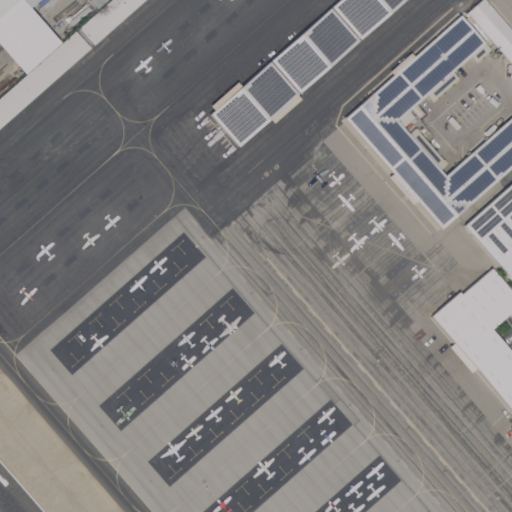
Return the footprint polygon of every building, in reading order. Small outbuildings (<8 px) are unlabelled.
[(0,0),(26,0),(27,1),(21,6),(15,0),(0,13),(0,0)] [(108,0),(142,0),(92,45),(77,28),(108,0)] [(88,0),(106,0),(96,9),(88,0)] [(336,0),(403,0),(358,40),(329,7),(336,0)] [(511,67),(465,14),(480,0),(482,0),(511,33),(511,67)] [(297,93),(269,61),(328,8),(357,41),(297,93)] [(461,17),(489,50),(479,58),(480,60),(477,63),(476,62),(475,62),(469,55),(451,71),(457,78),(456,79),(457,80),(453,83),(452,82),(435,97),(436,99),(432,102),(432,101),(431,101),(425,94),(406,110),(413,117),(412,118),(413,119),(409,122),(408,121),(401,127),(407,134),(414,128),(415,127),(419,131),(418,132),(442,160),(443,159),(446,163),(438,170),(443,175),(511,113),(511,164),(454,216),(439,229),(439,228),(434,232),(410,205),(411,204),(341,124),(339,122),(343,118),(342,118),(412,56),(409,52),(432,32),(435,35),(459,15),(461,17)] [(0,96),(74,31),(89,48),(0,126),(0,96)] [(268,62),(296,94),(237,147),(208,114),(268,62)] [(511,281),(511,282),(494,263),(462,225),(511,182),(511,183),(511,281)] [(457,291),(459,294),(489,268),(511,295),(511,308),(488,329),(511,356),(511,413),(474,369),(429,316),(457,291)] [(511,416),(491,392),(488,394),(511,423),(511,416)]
